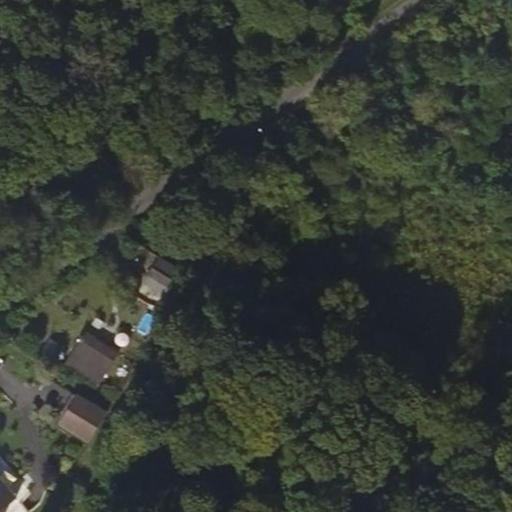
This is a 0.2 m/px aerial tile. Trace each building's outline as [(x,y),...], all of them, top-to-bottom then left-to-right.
[(174,265),(150,250),(141,264),(165,279),(174,265)] [(129,298),(113,329),(143,344),(159,313),(129,298)] [(77,366),(87,354),(72,342),(61,352),(77,366)] [(96,361),(87,354),(77,366),(85,373),(96,361)] [(38,434),(54,404),(51,402),(34,431),(38,434)] [(50,441),(68,412),(54,404),(38,434),(50,441)] [(86,422),(68,412),(50,441),(69,453),(86,422)]
